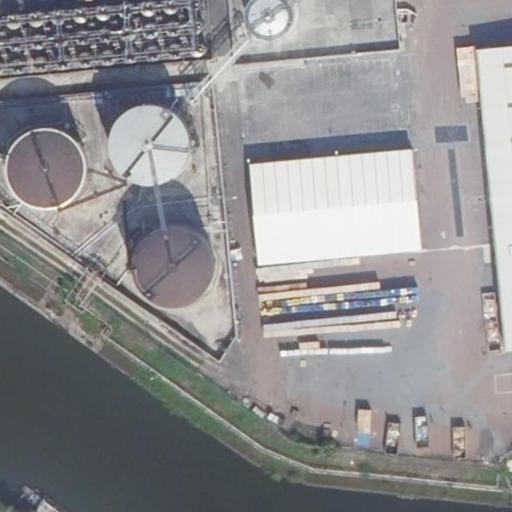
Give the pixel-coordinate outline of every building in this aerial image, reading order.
[(147,0),(142,0),(141,0),(140,1),(137,6),(138,12),(143,16),(149,15),(153,9),(152,4),(147,0)] [(171,0),(161,0),(158,6),(160,12),(165,15),(171,14),(176,8),(175,2),(171,0)] [(181,0),(181,1),(182,7),(188,12),(194,11),(198,6),(197,0),(181,0)] [(124,3),(118,4),(117,5),(114,10),(116,16),(121,19),(128,18),(131,13),(129,6),(124,3)] [(101,5),(95,6),(94,7),(91,12),(93,19),(99,22),(105,20),(108,15),(107,9),(101,5)] [(79,7),(74,8),(72,9),(69,14),(71,21),(76,24),(83,22),(86,17),(85,10),(79,7)] [(57,8),(51,9),(50,10),(47,17),(49,22),(54,25),(60,24),(63,20),(63,12),(57,8)] [(36,11),(29,12),(27,13),(24,19),(26,25),(31,28),(37,27),(42,21),(41,15),(36,11)] [(12,13),(6,14),(5,15),(2,20),(3,26),(9,30),(15,29),(19,23),(18,17),(12,13)] [(193,16),(187,17),(186,18),(182,25),(184,31),(190,34),(196,33),(199,28),(199,21),(193,16)] [(171,20),(164,20),(162,21),(159,26),(161,33),(166,36),(172,35),(176,29),(175,24),(171,20)] [(149,22),(142,23),(141,24),(137,30),(139,36),(145,39),(152,37),(155,32),(154,26),(149,22)] [(127,24),(121,25),(119,26),(116,31),(118,39),(123,42),(131,40),(134,35),(133,29),(127,24)] [(104,27),(98,28),(97,29),(94,34),(95,41),(101,45),(107,44),(111,39),(110,31),(104,27)] [(82,28),(76,29),(75,30),(72,35),(73,42),(79,45),(84,44),(88,40),(88,32),(82,28)] [(59,31),(52,31),(51,32),(48,39),(50,44),(56,47),(62,45),(65,40),(64,34),(59,31)] [(37,34),(30,34),(29,35),(26,40),(27,46),(31,50),(39,49),(42,45),(42,38),(37,34)] [(16,36),(9,36),(7,37),(4,42),(6,49),(11,52),(17,51),(21,45),(20,39),(16,36)] [(195,39),(190,40),(188,41),(185,48),(187,53),(192,57),(199,55),(203,48),(201,42),(195,39)] [(174,42),(167,43),(165,44),(162,49),(164,56),(169,60),(177,58),(180,52),(179,46),(174,42)] [(150,44),(144,45),(143,46),(140,51),(142,59),(147,62),(153,61),(157,56),(156,49),(150,44)] [(128,46),(122,47),(121,48),(118,53),(120,61),(127,64),(132,62),(135,57),(134,51),(128,46)] [(511,46),(485,49),(511,344),(511,46)] [(108,49),(100,50),(99,51),(96,56),(98,63),(103,67),(109,66),(113,59),(112,53),(108,49)] [(83,50),(77,51),(75,52),(72,58),(74,65),(80,68),(87,66),(90,59),(88,54),(83,50)] [(59,52),(53,53),(51,54),(48,60),(50,66),(55,69),(61,68),(66,62),(65,56),(59,52)] [(39,56),(31,56),(30,57),(27,62),(28,68),(34,73),(40,72),(44,67),(43,60),(39,56)] [(18,57),(10,58),(8,59),(5,66),(7,72),(13,75),(19,74),(23,69),(22,62),(18,57)] [(241,73),(248,151),(397,140),(391,62),(241,73)] [(179,168),(186,156),(189,142),(187,130),(181,118),(172,109),(161,104),(148,102),(136,104),(124,109),(115,118),(110,130),(108,143),(111,157),(118,169),(129,177),(142,182),(156,182),(169,177),(179,168)] [(68,202),(78,193),(84,181),(86,169),(84,155),(77,143),(67,134),(55,129),(41,128),(28,132),(17,140),(9,151),(6,164),(7,177),(11,189),(20,199),(31,205),(44,208),(56,207),(68,202)] [(416,151),(253,165),(261,267),(426,251),(416,151)] [(197,298),(207,289),(213,277),(215,265),(213,251),(206,239),(196,230),(183,225),(169,224),(156,228),(144,237),(137,248),(134,261),(135,274),(140,286),(148,296),(160,302),(172,305),(185,303),(197,298)]
